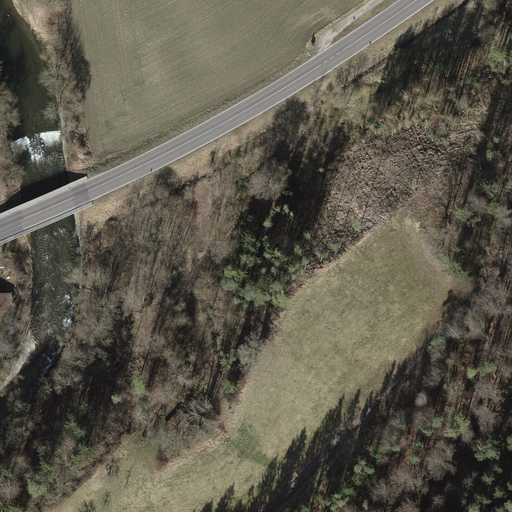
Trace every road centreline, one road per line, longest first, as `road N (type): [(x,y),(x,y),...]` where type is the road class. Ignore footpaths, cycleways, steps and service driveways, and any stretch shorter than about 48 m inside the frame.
road 1 (primary): [(417,0),(258,101),(93,189),(0,228)]
road 2 (track): [(511,258),(263,511)]
road 3 (track): [(511,307),(449,477),(421,511)]
